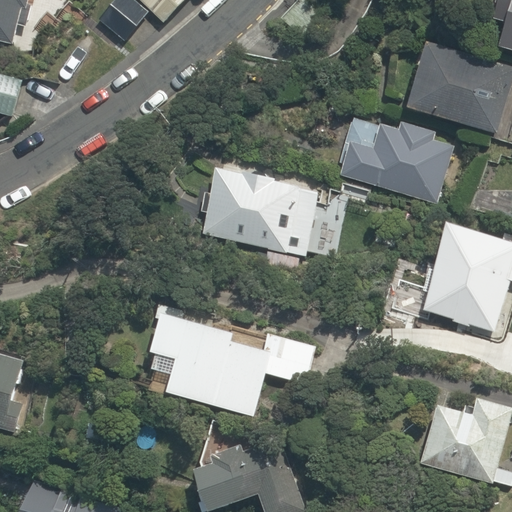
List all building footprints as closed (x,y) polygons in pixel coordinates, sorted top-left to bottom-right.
[(0,0),(0,43),(13,47),(30,50),(40,35),(34,29),(48,12),(54,17),(65,3),(65,0),(0,0)] [(139,0),(118,0),(100,21),(124,41),(151,10),(139,0)] [(145,0),(167,22),(190,0),(145,0)] [(511,0),(501,0),(495,23),(508,27),(501,51),(511,54),(511,0)] [(511,95),(511,67),(433,44),(414,111),(500,136),(511,95)] [(30,57),(26,77),(60,83),(64,63),(30,57)] [(0,72),(0,112),(12,116),(22,79),(0,72)] [(404,129),(357,115),(342,163),(350,166),(346,178),(441,206),(458,148),(438,142),(440,133),(406,123),(404,129)] [(324,194),(223,171),(208,235),(310,258),(324,194)] [(511,237),(458,220),(430,308),(503,332),(511,304),(511,237)] [(239,326),(166,306),(152,359),(179,366),(171,394),(255,416),(267,371),(312,383),(321,351),(270,338),(267,350),(235,342),(239,326)] [(43,362),(0,349),(0,423),(22,430),(43,362)] [(487,413),(453,404),(436,464),(509,482),(511,472),(511,402),(490,397),(487,413)] [(250,438),(209,450),(224,499),(263,488),(269,511),(301,511),(282,446),(255,454),(250,438)] [(132,511),(135,503),(37,477),(28,511),(132,511)]
